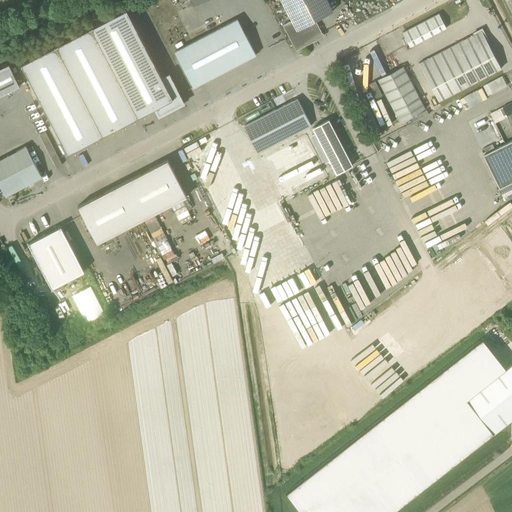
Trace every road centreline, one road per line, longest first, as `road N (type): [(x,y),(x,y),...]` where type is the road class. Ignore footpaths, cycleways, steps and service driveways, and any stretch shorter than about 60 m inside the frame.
road 1 (unclassified): [(0,221),(320,56)]
road 2 (unclassified): [(320,56),(428,0)]
